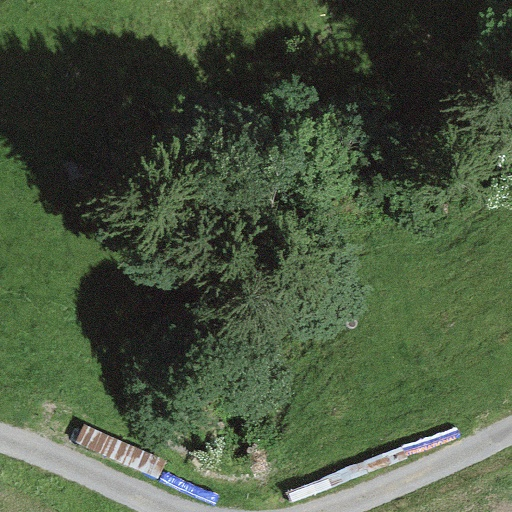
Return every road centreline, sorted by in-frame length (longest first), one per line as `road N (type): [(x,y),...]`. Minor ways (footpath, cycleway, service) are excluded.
road 1 (track): [(332,511),(511,428)]
road 2 (track): [(0,437),(180,511)]
